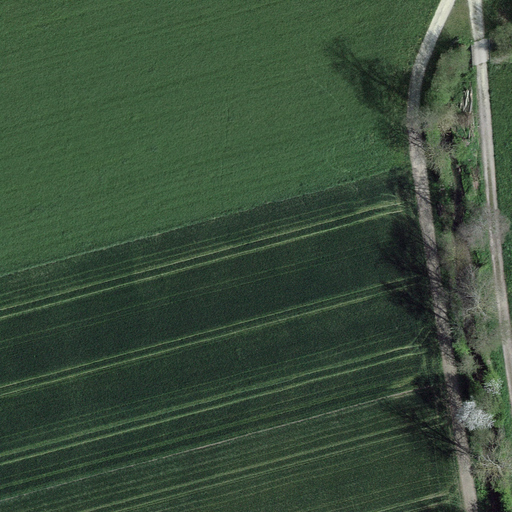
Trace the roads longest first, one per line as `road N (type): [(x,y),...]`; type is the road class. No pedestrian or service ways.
road 1 (track): [(473,511),(412,119),(426,51),(449,0)]
road 2 (track): [(473,0),(511,363)]
